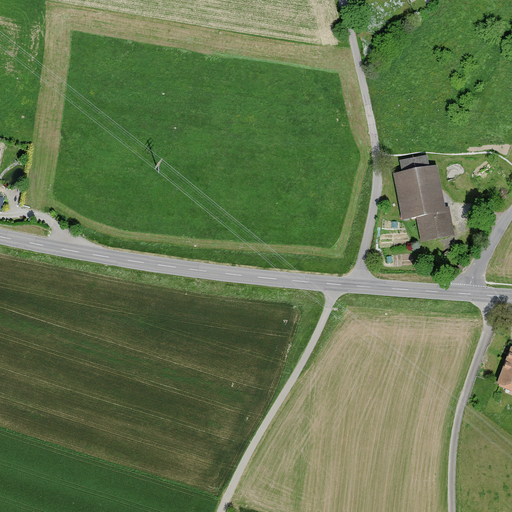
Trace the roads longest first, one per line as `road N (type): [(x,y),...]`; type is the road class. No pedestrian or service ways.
road 1 (secondary): [(0,236),(336,284)]
road 2 (residential): [(342,0),(376,152),(359,286)]
road 3 (residential): [(336,284),(314,343),(221,511)]
road 4 (residential): [(493,295),(455,432),(452,511)]
